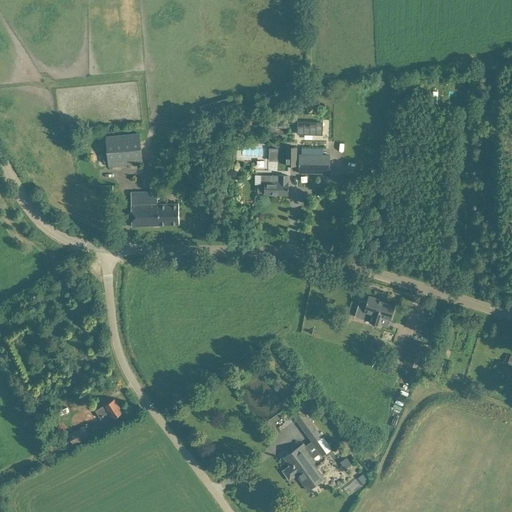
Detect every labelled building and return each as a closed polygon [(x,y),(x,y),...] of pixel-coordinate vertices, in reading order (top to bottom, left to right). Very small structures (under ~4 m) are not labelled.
[(229,98),(200,107),(205,123),(234,114),(229,98)] [(305,134),(313,134),(322,134),(323,122),(298,121),(298,134),(305,134)] [(189,131),(182,132),(185,147),(193,146),(189,131)] [(107,153),(108,167),(142,164),(140,134),(105,137),(107,153)] [(269,147),(269,160),(278,161),(278,147),(269,147)] [(296,166),(297,148),(286,147),(286,166),(296,166)] [(299,155),(299,173),(329,174),(330,156),(299,155)] [(275,175),(272,175),(261,175),(261,185),(258,185),(258,193),(265,193),(265,195),(288,195),(288,185),(288,182),(288,176),(279,175),(279,178),(275,178),(275,175)] [(113,186),(100,186),(100,194),(113,194),(113,186)] [(157,191),(141,192),(131,192),(132,226),(179,224),(179,203),(158,204),(157,191)] [(357,309),(355,316),(370,321),(381,325),(383,317),(390,319),(395,304),(369,296),(368,301),(367,301),(367,302),(360,300),(357,309)] [(384,331),(381,339),(387,341),(385,346),(391,347),(395,335),(384,331)] [(12,339),(16,347),(24,343),(20,335),(12,339)] [(412,339),(404,363),(421,368),(429,344),(412,339)] [(100,418),(109,412),(113,418),(123,412),(114,399),(105,405),(95,411),(100,418)] [(297,475),(308,490),(324,479),(309,459),(312,457),(313,458),(320,453),(322,456),(332,449),(302,407),(293,414),(312,442),(305,447),(302,444),(284,457),(290,466),(283,471),(289,480),(297,475)] [(73,446),(90,437),(86,429),(69,439),(73,446)] [(335,448),(339,445),(329,432),(325,436),(335,448)] [(350,511),(355,502),(350,500),(345,508),(350,511)]
